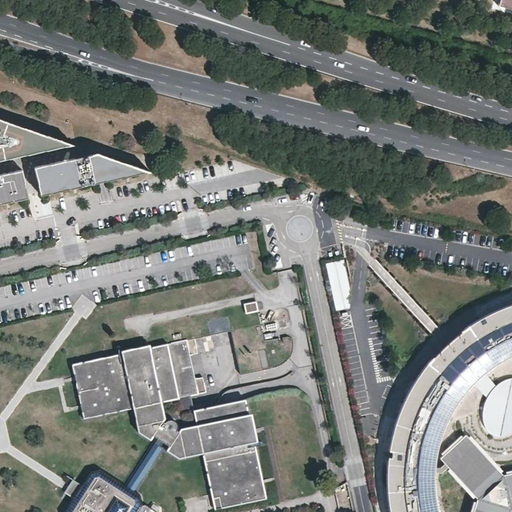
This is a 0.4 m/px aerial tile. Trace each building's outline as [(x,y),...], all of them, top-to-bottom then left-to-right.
[(511,0),(498,0),(497,4),(511,8),(511,0)] [(5,159),(76,143),(0,116),(0,157),(5,157),(5,159)] [(75,158),(38,166),(39,174),(41,174),(42,176),(40,176),(44,194),(86,185),(86,183),(87,184),(94,182),(97,181),(97,182),(153,170),(102,152),(97,153),(97,156),(76,160),(75,158)] [(27,177),(25,169),(0,174),(0,203),(31,197),(27,179),(25,179),(25,177),(27,177)] [(345,259),(327,262),(337,311),(351,308),(352,295),(345,259)] [(257,308),(255,300),(244,302),(246,310),(257,308)] [(439,511),(436,502),(434,486),(435,469),(438,446),(445,423),(456,402),(472,382),(478,376),(485,371),(493,364),(511,354),(511,302),(511,303),(489,312),(473,321),(459,333),(449,343),(431,358),(413,385),(405,399),(398,416),(393,433),(389,448),(388,468),(387,489),(390,510),(390,511),(439,511)] [(274,369),(266,324),(235,330),(245,375),(274,369)] [(199,338),(191,339),(201,387),(209,385),(199,338)] [(249,399),(198,410),(200,425),(185,429),(183,431),(180,428),(180,427),(180,425),(180,423),(177,421),(174,420),(171,421),(170,422),(168,421),(169,419),(166,402),(210,393),(209,385),(201,387),(191,339),(148,349),(75,364),(87,418),(136,408),(141,432),(154,441),(157,436),(162,439),(131,486),(103,468),(95,471),(85,484),(76,498),(67,511),(158,511),(148,505),(146,506),(146,495),(139,491),(169,444),(173,446),(171,451),(183,459),(207,455),(219,511),(271,500),(266,480),(256,429),(249,399)] [(478,376),(472,382),(488,397),(492,391),(496,385),(485,371),(478,376)] [(501,382),(496,385),(492,391),(488,397),(485,403),(484,410),(484,417),(485,424),(487,428),(491,432),(497,434),(505,434),(511,431),(511,377),(510,377),(506,379),(501,382)] [(511,471),(502,474),(468,436),(444,458),(450,464),(451,462),(480,494),(474,511),(507,511),(509,507),(511,506),(511,471)] [(68,493),(76,498),(85,484),(77,479),(72,487),(68,493)]
